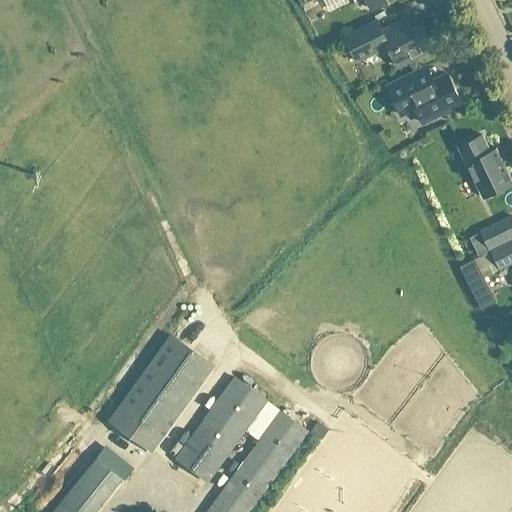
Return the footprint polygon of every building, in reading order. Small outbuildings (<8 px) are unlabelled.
[(326,0),(332,10),(348,2),(347,0),(326,0)] [(389,0),(366,0),(371,9),(389,0)] [(377,19),(372,22),(343,36),(357,63),(389,47),(398,66),(434,48),(421,23),(410,28),(406,19),(383,30),(377,19)] [(446,73),(434,79),(427,65),(415,71),(386,85),(401,115),(415,108),(422,123),(461,103),(446,73)] [(490,151),(482,134),(457,146),(482,197),(511,182),(511,181),(496,148),(490,151)] [(511,216),(492,227),(481,232),(489,248),(500,243),(511,237),(511,216)] [(511,240),(490,251),(499,268),(511,261),(511,240)] [(459,265),(472,291),(487,284),(474,258),(459,265)] [(107,421),(149,452),(212,366),(169,335),(107,421)] [(265,400),(233,377),(175,458),(207,481),(265,400)] [(206,511),(246,511),(307,430),(280,411),(206,511)] [(96,457),(58,504),(67,511),(92,511),(120,477),(96,457)]
